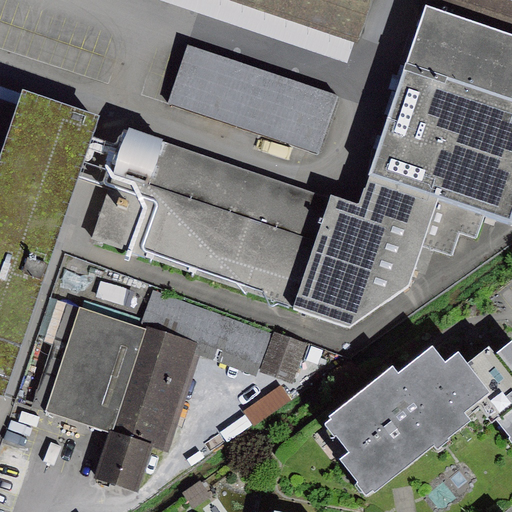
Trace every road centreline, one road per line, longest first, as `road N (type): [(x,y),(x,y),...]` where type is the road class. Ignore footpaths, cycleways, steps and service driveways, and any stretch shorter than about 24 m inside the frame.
road 1 (unknown): [(0,85),(303,172),(340,165),(353,152),(381,73)]
road 2 (unknown): [(381,73),(176,0)]
